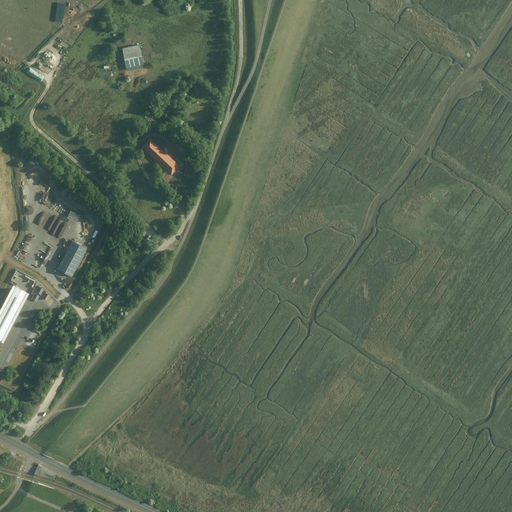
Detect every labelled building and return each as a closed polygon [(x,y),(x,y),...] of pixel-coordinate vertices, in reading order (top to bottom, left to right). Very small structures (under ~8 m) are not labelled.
[(141,48),(123,52),(127,69),(145,65),(141,48)] [(43,58),(40,66),(45,69),(48,60),(43,58)] [(174,163),(151,141),(142,150),(171,177),(182,166),(176,161),(174,163)] [(66,217),(76,221),(80,213),(69,209),(66,217)] [(28,235),(26,242),(33,244),(36,237),(28,235)] [(72,243),(59,270),(76,278),(90,251),(72,243)] [(31,293),(15,285),(0,313),(0,340),(5,343),(31,293)] [(38,292),(51,306),(57,301),(43,287),(38,292)]
